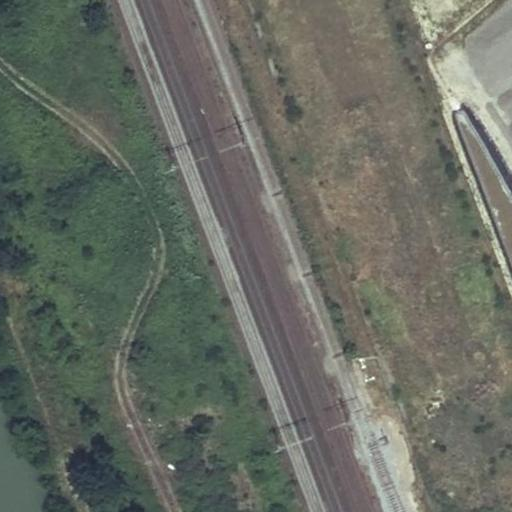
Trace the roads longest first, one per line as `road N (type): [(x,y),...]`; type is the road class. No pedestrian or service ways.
road 1 (track): [(0,74),(181,511)]
road 2 (track): [(85,511),(0,291)]
